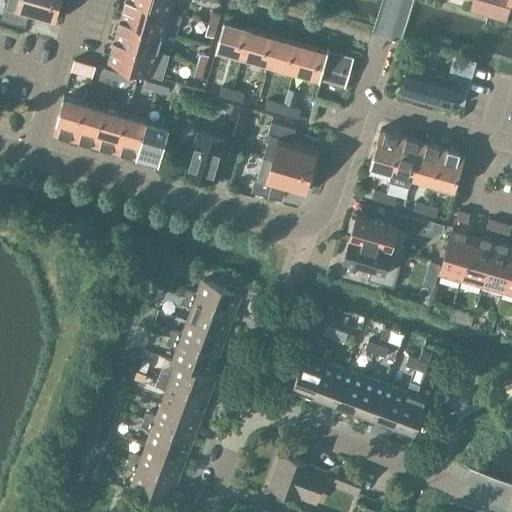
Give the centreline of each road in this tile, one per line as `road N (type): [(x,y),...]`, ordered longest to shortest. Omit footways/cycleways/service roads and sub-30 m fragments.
road 1 (residential): [(33,155),(298,228),(323,214),(361,99)]
road 2 (residential): [(411,467),(252,411)]
road 3 (residential): [(78,0),(33,155)]
road 4 (residential): [(361,99),(511,142)]
